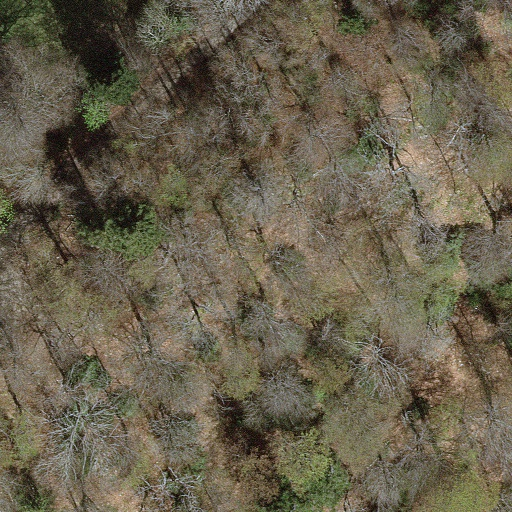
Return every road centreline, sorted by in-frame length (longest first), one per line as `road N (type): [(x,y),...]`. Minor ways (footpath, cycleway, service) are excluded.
road 1 (track): [(0,243),(146,96),(260,0)]
road 2 (track): [(7,232),(40,319),(49,387),(32,452),(0,501)]
